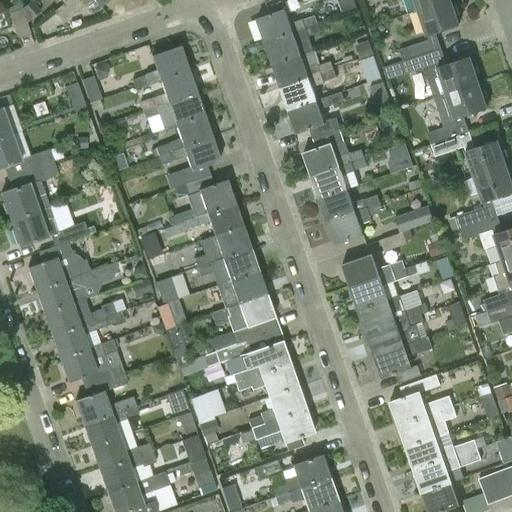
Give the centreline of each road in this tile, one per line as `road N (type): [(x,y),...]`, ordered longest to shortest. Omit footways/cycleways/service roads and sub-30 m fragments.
road 1 (residential): [(385,511),(202,3)]
road 2 (residential): [(71,511),(0,302)]
road 3 (residential): [(0,77),(202,3)]
